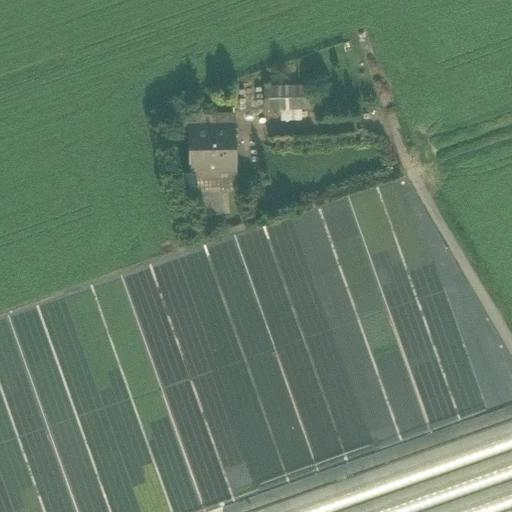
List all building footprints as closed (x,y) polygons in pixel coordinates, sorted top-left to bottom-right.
[(261,88),(262,111),(279,110),(301,110),(309,110),(309,87),(261,88)] [(301,121),(301,110),(279,110),(280,121),(301,121)] [(189,114),(189,128),(235,127),(235,113),(189,114)] [(189,128),(190,174),(193,174),(236,173),(235,127),(189,128)] [(236,173),(193,174),(193,194),(199,194),(227,193),(237,193),(236,173)] [(193,194),(193,174),(190,174),(182,174),(183,194),(193,194)] [(227,193),(199,194),(204,217),(228,214),(227,193)]
